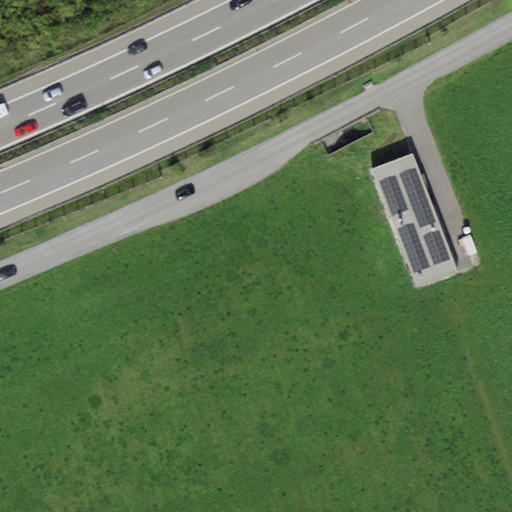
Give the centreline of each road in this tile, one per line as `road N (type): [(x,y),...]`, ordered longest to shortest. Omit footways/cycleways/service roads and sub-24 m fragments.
road 1 (motorway): [(0,193),(254,78),(402,0)]
road 2 (motorway): [(274,0),(0,128)]
